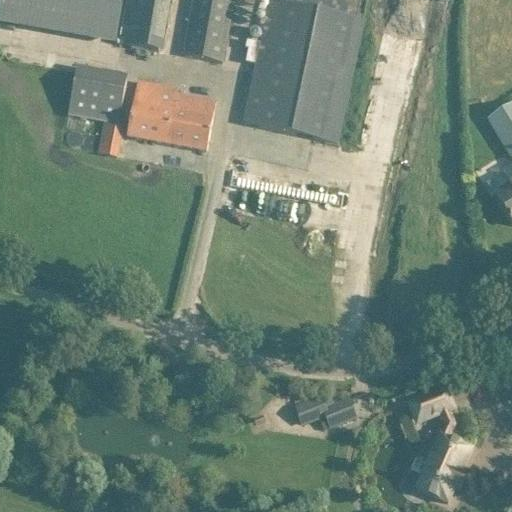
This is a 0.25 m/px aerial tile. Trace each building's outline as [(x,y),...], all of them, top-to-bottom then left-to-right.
[(122,0),(1,0),(0,9),(0,27),(114,48),(122,0)] [(163,55),(172,0),(128,0),(120,47),(163,55)] [(194,0),(184,58),(222,65),(234,0),(194,0)] [(337,146),(342,127),(364,22),(272,2),(249,107),(245,126),(337,146)] [(117,126),(125,82),(78,74),(71,117),(117,126)] [(206,153),(216,105),(176,96),(178,92),(139,83),(131,120),(127,139),(206,153)] [(511,106),(505,111),(488,122),(511,160),(511,167),(501,174),(510,188),(496,197),(511,223),(511,106)] [(120,143),(123,128),(104,124),(101,140),(120,143)] [(446,391),(409,406),(414,419),(434,411),(438,419),(441,418),(445,428),(441,437),(440,437),(428,465),(416,460),(410,473),(422,479),(416,492),(448,506),(455,491),(459,493),(467,474),(463,473),(472,451),(448,440),(454,428),(449,415),(455,412),(446,391)] [(298,411),(304,429),(326,420),(331,432),(356,422),(349,404),(326,414),(320,401),(298,411)]
